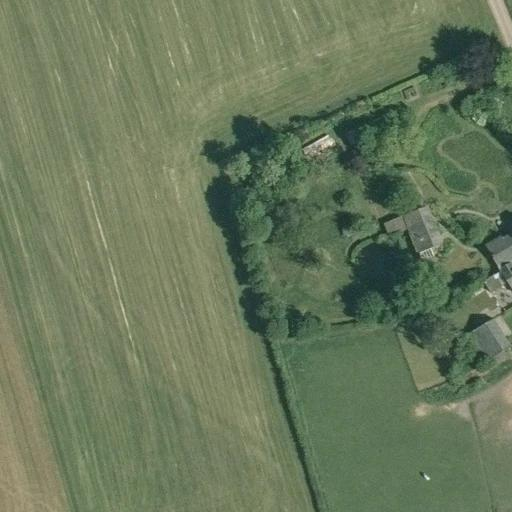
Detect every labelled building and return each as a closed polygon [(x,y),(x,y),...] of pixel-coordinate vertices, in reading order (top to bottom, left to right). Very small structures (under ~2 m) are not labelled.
[(409,229),(422,261),(435,256),(431,248),(444,243),(429,206),(391,221),(384,224),(391,237),(397,234),(409,229)] [(502,269),(511,262),(511,226),(509,228),(511,232),(511,233),(503,239),(501,236),(487,245),(502,269)] [(343,228),(344,236),(351,235),(350,227),(343,228)] [(510,282),(511,285),(511,262),(502,269),(503,270),(484,282),(491,293),(510,282)] [(467,336),(484,363),(511,346),(494,319),(467,336)]
